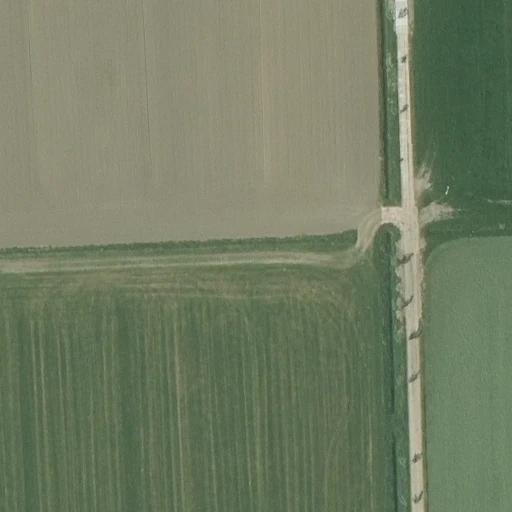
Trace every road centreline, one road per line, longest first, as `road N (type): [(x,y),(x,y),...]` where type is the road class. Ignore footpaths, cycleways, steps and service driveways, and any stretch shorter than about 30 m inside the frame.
road 1 (track): [(148,223),(408,213),(403,0)]
road 2 (track): [(416,511),(408,213)]
